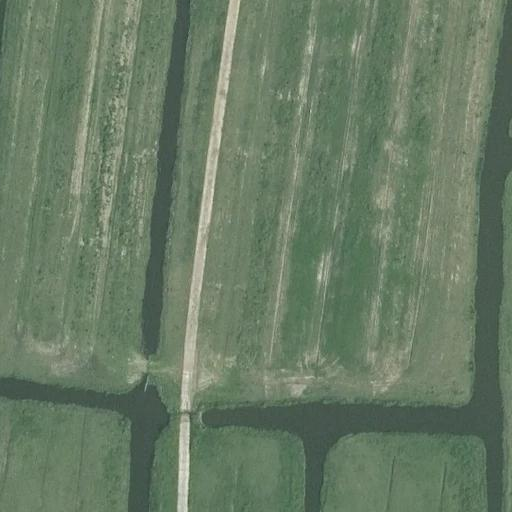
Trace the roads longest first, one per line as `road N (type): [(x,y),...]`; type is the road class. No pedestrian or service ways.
road 1 (track): [(190,375),(236,0)]
road 2 (track): [(183,511),(190,375)]
road 3 (track): [(97,324),(116,366),(190,375)]
